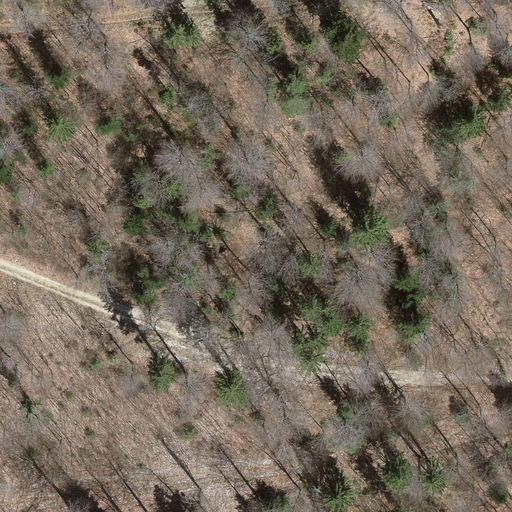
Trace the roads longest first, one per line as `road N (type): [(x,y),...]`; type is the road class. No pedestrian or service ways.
road 1 (track): [(0,264),(258,360),(363,376),(511,383)]
road 2 (track): [(0,490),(276,474),(511,430)]
road 3 (track): [(266,0),(0,31)]
